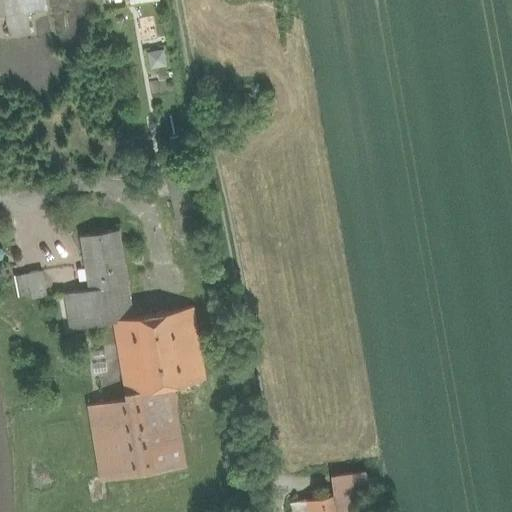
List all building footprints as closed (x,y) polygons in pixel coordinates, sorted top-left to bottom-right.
[(42,0),(0,0),(3,16),(44,10),(42,0)] [(123,227),(86,233),(95,286),(131,280),(123,227)] [(45,270),(18,274),(23,305),(50,300),(45,270)] [(95,286),(69,290),(75,324),(119,317),(137,314),(131,280),(95,286)] [(208,379),(196,305),(137,314),(119,317),(131,392),(176,385),(208,379)] [(131,392),(92,398),(104,476),(189,462),(176,385),(131,392)] [(373,492),(369,469),(338,474),(342,498),(356,495),(373,492)] [(342,498),(308,503),(309,511),(358,511),(356,495),(342,498)]
